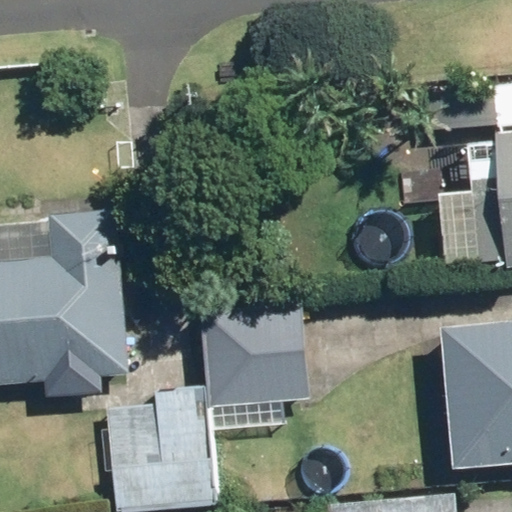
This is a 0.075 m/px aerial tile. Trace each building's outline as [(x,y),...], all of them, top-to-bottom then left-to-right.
[(511,121),(511,83),(421,90),(424,128),(511,121)] [(511,140),(501,142),(502,151),(474,153),(483,273),(511,271),(511,277),(511,140)] [(0,382),(129,372),(115,206),(49,212),(52,253),(0,257),(0,382)] [(307,396),(299,300),(198,308),(207,427),(279,422),(277,398),(307,396)] [(511,331),(445,337),(456,481),(511,476),(511,331)] [(210,503),(199,383),(99,392),(110,511),(210,503)] [(457,511),(457,497),(310,509),(310,511),(457,511)]
